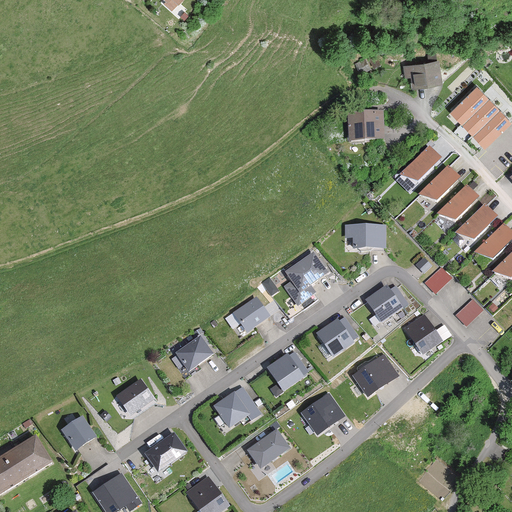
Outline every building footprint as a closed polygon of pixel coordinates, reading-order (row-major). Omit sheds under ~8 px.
[(428,59),(402,64),(406,87),(442,81),(437,53),(428,55),(428,59)] [(372,59),(376,68),(382,65),(379,57),(372,59)] [(365,59),(354,64),(359,73),(370,68),(365,59)] [(470,88),(453,107),(486,138),(503,119),(470,88)] [(380,141),(381,110),(345,110),(345,141),(380,141)] [(438,160),(426,148),(396,176),(412,184),(438,160)] [(458,180),(446,168),(416,196),(432,204),(458,180)] [(477,199),(466,187),(435,215),(451,223),(477,199)] [(496,220),(484,207),(454,236),(470,243),(496,220)] [(386,226),(343,226),(343,238),(354,238),(354,247),(386,247),(386,226)] [(511,241),(511,237),(503,227),(472,255),(489,263),(511,241)] [(329,276),(312,252),(279,274),(287,285),(282,288),(297,309),(319,295),(313,286),(329,276)] [(511,276),(511,253),(490,274),(507,281),(511,276)] [(425,259),(416,266),(423,274),(431,267),(425,259)] [(443,267),(425,284),(436,295),(453,278),(443,267)] [(386,287),(364,303),(379,324),(401,309),(386,287)] [(258,295),(231,315),(246,335),(273,316),(258,295)] [(484,311),(473,300),(457,316),(467,327),(484,311)] [(424,317),(402,331),(421,359),(443,344),(424,317)] [(338,321),(316,336),(332,360),(354,345),(338,321)] [(200,337),(172,355),(185,374),(212,357),(200,337)] [(303,379),(286,355),(265,371),(282,394),(303,379)] [(399,378),(384,355),(352,377),(368,400),(399,378)] [(156,401),(141,380),(117,397),(131,418),(156,401)] [(242,386),(210,408),(219,420),(215,423),(222,434),(227,431),(229,433),(247,421),(249,423),(261,415),(242,386)] [(346,417),(329,394),(301,415),(318,438),(346,417)] [(84,416),(58,432),(72,454),(97,438),(84,416)] [(275,429),(244,451),(258,470),(289,449),(275,429)] [(34,433),(0,451),(0,490),(50,461),(34,433)] [(184,450),(175,437),(149,454),(158,467),(184,450)] [(209,478),(184,494),(195,511),(224,511),(230,508),(209,478)]
